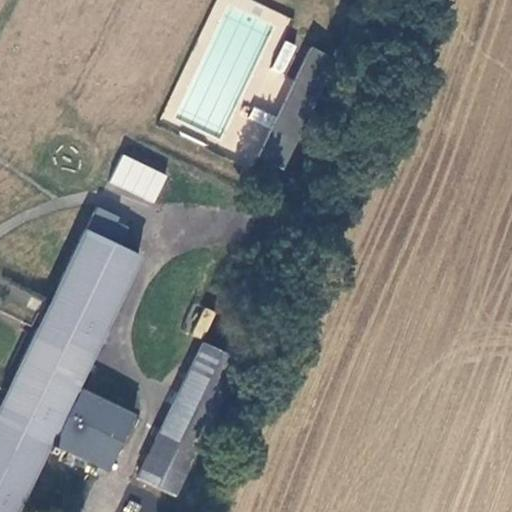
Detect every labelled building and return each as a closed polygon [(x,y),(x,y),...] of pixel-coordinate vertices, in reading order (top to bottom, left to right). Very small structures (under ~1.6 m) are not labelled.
[(283,40),(273,68),(285,72),(295,44),(283,40)] [(256,157),(280,168),(333,59),(309,48),(256,157)] [(108,183),(154,204),(167,175),(121,154),(108,183)] [(116,213),(95,204),(82,232),(117,248),(127,227),(114,220),(116,213)] [(105,468),(131,414),(73,387),(135,256),(117,248),(82,232),(79,232),(0,397),(0,511),(12,511),(44,447),(47,441),(105,468)] [(200,344),(157,433),(194,451),(236,361),(200,344)] [(194,451),(157,433),(136,477),(172,495),(194,451)]
